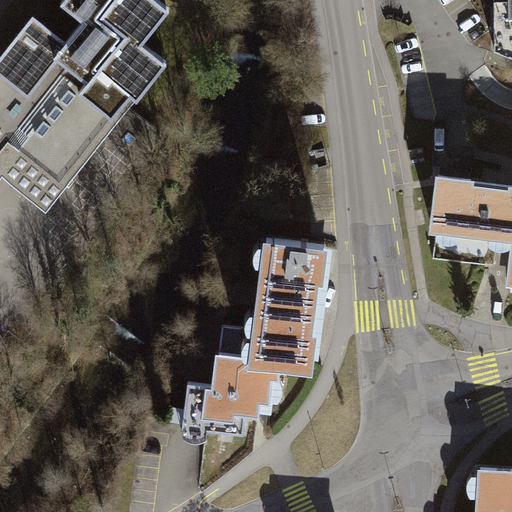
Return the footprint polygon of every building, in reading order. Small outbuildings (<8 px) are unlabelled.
[(64,0),(63,2),(89,24),(72,45),(39,19),(13,51),(0,67),(0,72),(31,97),(59,63),(64,66),(0,146),(0,176),(41,212),(122,111),(129,101),(141,110),(174,69),(147,48),(177,11),(163,0),(64,0)] [(511,0),(486,0),(487,49),(511,57),(511,0)] [(511,173),(440,163),(431,223),(511,234),(511,250),(507,285),(511,285),(511,173)] [(252,355),(281,358),(309,362),(323,240),(266,234),(252,355)] [(277,398),(281,358),(252,355),(222,352),(219,383),(192,380),(187,422),(244,428),(246,408),(261,409),(262,397),(277,398)] [(511,511),(511,470),(475,469),(473,511),(511,511)]
